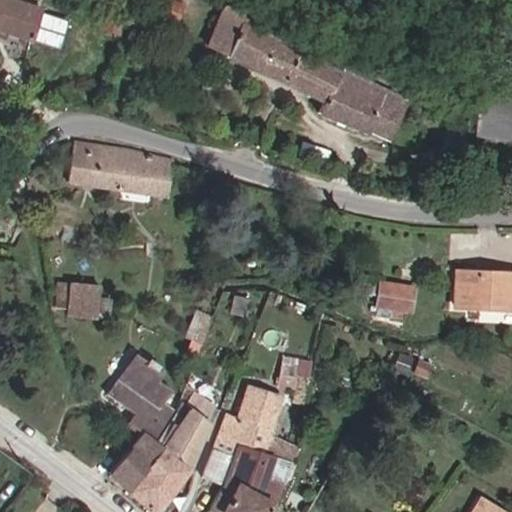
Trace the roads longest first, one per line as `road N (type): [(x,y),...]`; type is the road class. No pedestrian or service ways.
road 1 (residential): [(0,199),(37,141),(79,124),(384,208),(511,216)]
road 2 (residential): [(0,421),(117,511)]
